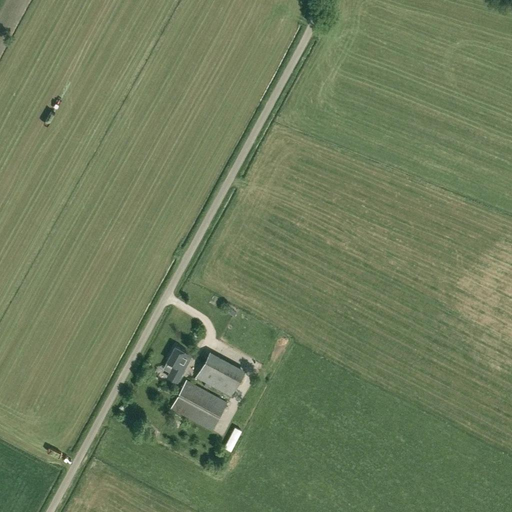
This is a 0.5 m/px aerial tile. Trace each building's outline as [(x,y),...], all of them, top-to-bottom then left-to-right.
[(191,354),(175,345),(167,360),(174,364),(167,376),(176,381),(191,354)] [(236,379),(239,368),(234,367),(207,351),(204,351),(202,355),(199,366),(196,372),(207,379),(206,378),(230,392),(232,393),(234,382),(236,379)] [(241,368),(244,362),(221,352),(218,358),(241,368)] [(171,407),(212,429),(227,401),(186,379),(171,407)] [(225,433),(231,423),(222,418),(217,428),(225,433)]
